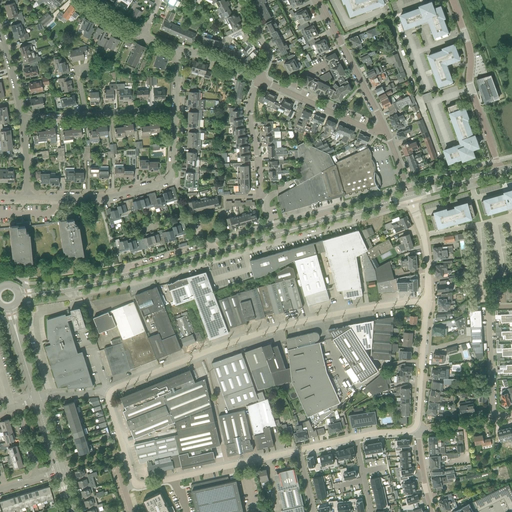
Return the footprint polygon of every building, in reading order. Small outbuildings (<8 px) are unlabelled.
[(16,0),(7,0),(9,3),(10,3),(10,4),(4,5),(6,12),(15,9),(14,4),(18,3),(16,0)] [(52,0),(49,5),(51,2),(54,4),(52,7),(54,8),(54,9),(57,6),(61,0),(52,0)] [(124,0),(116,0),(114,4),(117,7),(116,9),(123,13),(125,9),(127,10),(127,9),(126,9),(132,0),(127,0),(127,1),(124,0)] [(266,2),(265,0),(264,0),(255,5),(256,7),(258,6),(259,9),(267,6),(265,3),(266,2)] [(300,0),(298,0),(290,4),(293,9),(303,4),(302,3),(303,3),(301,0),(300,0)] [(343,0),(344,3),(346,2),(351,16),(365,10),(366,10),(367,11),(370,10),(370,8),(371,8),(389,2),(388,0),(343,0)] [(134,3),(133,4),(130,9),(133,10),(130,16),(137,20),(139,16),(140,17),(140,16),(139,16),(141,13),(141,12),(138,10),(140,7),(137,5),(139,3),(135,1),(134,3)] [(428,19),(430,23),(436,40),(448,35),(442,18),(444,18),(440,7),(433,9),(431,2),(420,6),(420,8),(400,15),(405,28),(424,21),(428,19)] [(229,3),(219,8),(222,13),(220,14),(221,17),(230,12),(229,10),(228,6),(230,5),(229,3)] [(70,6),(63,14),(60,12),(56,16),(60,19),(63,16),(67,19),(71,15),(72,16),(75,19),(78,15),(73,12),(75,9),(70,6)] [(267,6),(259,9),(261,12),(259,13),(260,16),(269,11),(267,6)] [(15,9),(6,12),(8,18),(14,16),(14,17),(13,17),(14,20),(23,18),(21,12),(17,13),(15,9)] [(298,20),(308,15),(307,13),(308,13),(307,10),(306,11),(305,10),(303,11),(302,9),(294,13),(295,15),(296,15),(298,20)] [(160,29),(175,36),(178,31),(179,31),(180,27),(170,23),(174,13),(168,11),(165,18),(169,20),(168,22),(164,20),(160,29)] [(272,16),(269,11),(260,16),(262,18),(263,17),(265,20),(272,16)] [(230,12),(221,17),(223,20),(225,19),(228,24),(240,18),(239,16),(236,17),(234,14),(232,15),(230,12)] [(47,13),(39,20),(42,23),(50,16),(47,13)] [(50,15),(42,23),(45,27),(53,19),(50,15)] [(308,15),(298,20),(301,24),(300,25),(301,28),(307,25),(305,22),(307,21),(311,20),(310,18),(311,18),(309,15),(309,16),(308,15)] [(23,18),(14,20),(15,23),(16,23),(16,24),(10,26),(12,32),(22,29),(20,25),(24,23),(23,18)] [(240,18),(228,24),(232,33),(241,28),(239,26),(240,25),(238,22),(241,21),(240,18)] [(85,19),(82,24),(80,28),(85,31),(83,36),(89,39),(92,33),(94,29),(92,32),(89,30),(93,23),(85,19)] [(272,20),(269,21),(265,24),(266,27),(265,27),(266,30),(276,25),(275,22),(274,23),(272,20)] [(276,25),(266,30),(267,32),(269,31),(270,34),(277,31),(276,28),(277,27),(276,25)] [(301,28),(302,31),(301,31),(304,36),(303,37),(316,30),(315,29),(316,29),(315,26),(314,26),(313,25),(310,27),(308,28),(307,25),(301,28)] [(196,34),(180,27),(179,31),(178,31),(175,36),(192,43),(196,34)] [(241,28),(228,35),(233,39),(241,35),(243,39),(242,40),(244,43),(245,42),(250,37),(249,37),(247,35),(248,34),(244,27),(241,28)] [(98,28),(95,32),(93,37),(99,40),(97,44),(103,47),(105,41),(106,39),(102,37),(105,31),(98,28)] [(22,29),(12,32),(14,39),(20,37),(21,38),(20,38),(21,41),(29,38),(27,33),(25,33),(24,29),(22,29)] [(373,29),(366,32),(368,37),(368,38),(369,38),(370,38),(376,35),(373,29)] [(316,30),(303,37),(305,41),(305,42),(308,41),(313,38),(318,35),(318,34),(319,34),(317,31),(316,31),(316,30)] [(277,31),(270,34),(272,37),(270,38),(272,41),(280,36),(277,31)] [(203,32),(200,38),(198,42),(199,42),(202,43),(202,44),(209,46),(211,39),(206,38),(208,33),(203,32)] [(363,33),(354,37),(349,39),(353,47),(355,46),(357,49),(362,47),(360,44),(361,43),(359,40),(365,38),(363,33)] [(225,43),(222,49),(221,51),(228,54),(229,54),(231,56),(236,51),(234,49),(233,50),(229,48),(233,39),(228,35),(227,35),(223,37),(225,41),(225,43)] [(105,41),(103,47),(102,48),(106,50),(107,47),(113,50),(114,47),(115,44),(117,45),(119,40),(111,36),(108,42),(105,41)] [(283,41),(280,36),(272,41),(273,43),(274,42),(276,45),(283,41)] [(252,39),(250,37),(245,42),(251,47),(246,52),(253,59),(257,55),(256,54),(258,52),(258,51),(257,51),(257,50),(256,51),(255,50),(255,49),(251,40),(252,39)] [(221,42),(211,39),(209,46),(216,48),(217,46),(219,47),(219,48),(222,49),(225,43),(221,42)] [(317,49),(327,44),(326,43),(327,43),(325,40),(324,39),(314,44),(317,49)] [(34,40),(31,41),(26,42),(27,45),(19,48),(21,55),(33,51),(31,45),(35,43),(34,40)] [(283,41),(276,45),(277,48),(276,49),(277,51),(287,46),(286,44),(284,45),(283,41)] [(136,43),(134,48),(127,63),(135,67),(144,47),(136,43)] [(327,44),(317,49),(319,54),(329,49),(329,48),(328,45),(327,45),(327,44)] [(428,56),(433,69),(433,70),(435,69),(436,72),(434,73),(440,89),(453,84),(445,64),(459,59),(454,45),(443,49),(443,50),(428,56)] [(288,48),(287,46),(277,51),(278,54),(280,53),(281,56),(286,54),(288,52),(287,49),(288,48)] [(87,53),(86,49),(86,47),(79,48),(79,50),(70,52),(71,61),(84,59),(83,54),(87,53)] [(236,51),(231,56),(233,58),(234,57),(243,61),(244,61),(245,62),(245,63),(245,64),(246,64),(247,64),(249,62),(250,63),(253,59),(246,52),(245,50),(243,52),(244,54),(242,57),(236,51)] [(372,63),(371,60),(370,57),(376,54),(374,50),(368,53),(367,52),(360,56),(363,63),(364,63),(366,66),(368,65),(372,63)] [(34,55),(33,51),(21,55),(24,62),(31,60),(32,63),(37,61),(40,60),(39,57),(37,57),(36,55),(34,55)] [(333,74),(343,69),(340,64),(338,64),(337,62),(339,61),(337,62),(336,60),(338,59),(335,53),(325,58),(328,64),(327,64),(326,64),(329,70),(330,70),(330,69),(333,74)] [(398,54),(391,56),(394,63),(395,62),(400,60),(398,54)] [(157,55),(156,60),(153,66),(164,70),(168,59),(157,55)] [(286,69),(296,64),(294,59),(295,58),(293,55),(289,56),(292,60),(284,64),(284,65),(285,68),(286,67),(286,69)] [(60,58),(55,59),(54,60),(56,69),(58,69),(58,72),(60,71),(61,74),(69,73),(67,66),(65,67),(64,62),(61,63),(60,58)] [(37,61),(32,63),(29,64),(30,68),(23,69),(25,77),(37,75),(36,70),(39,69),(37,61)] [(198,73),(201,63),(194,61),(191,71),(198,73)] [(287,70),(286,70),(288,73),(288,72),(289,74),(290,73),(296,70),(299,69),(299,68),(300,68),(300,67),(301,67),(301,66),(301,65),(300,65),(299,62),(296,64),(286,69),(287,70)] [(208,65),(201,63),(198,73),(205,75),(204,78),(209,79),(211,72),(206,71),(208,65)] [(366,72),(369,78),(377,74),(383,71),(380,67),(373,69),(369,72),(369,71),(367,72),(366,72)] [(329,87),(324,84),(319,94),(325,96),(326,95),(328,96),(327,97),(327,98),(328,96),(330,97),(330,98),(333,99),(340,102),(344,94),(352,90),(349,83),(347,80),(346,80),(345,78),(347,77),(345,78),(344,76),(346,75),(343,69),(333,74),(336,80),(337,79),(338,81),(339,82),(338,82),(339,84),(340,84),(341,86),(339,87),(336,84),(335,83),(333,86),(334,86),(336,89),(335,91),(334,90),(332,89),(331,89),(329,88),(329,87)] [(217,70),(216,78),(224,79),(225,77),(225,73),(217,70)] [(370,81),(371,82),(384,76),(386,75),(385,72),(381,74),(378,76),(377,74),(369,78),(369,79),(369,81),(370,81)] [(380,84),(379,81),(387,77),(386,75),(384,76),(371,82),(372,84),(371,85),(372,86),(373,86),(373,87),(380,84)] [(319,94),(324,84),(318,81),(319,80),(317,79),(316,79),(313,77),(313,78),(313,79),(307,76),(303,86),(309,89),(309,87),(312,88),(311,90),(312,88),(314,89),(313,91),(319,94)] [(67,77),(62,78),(58,79),(59,83),(61,82),(63,91),(62,91),(62,92),(72,90),(70,80),(67,81),(67,77)] [(490,77),(478,81),(480,90),(484,101),(496,96),(490,77)] [(233,91),(232,96),(235,96),(235,98),(242,99),(245,82),(236,80),(234,91),(233,91)] [(40,81),(33,83),(29,84),(31,94),(42,91),(40,81)] [(382,86),(379,87),(375,89),(378,95),(394,86),(393,82),(387,85),(388,86),(383,89),(382,86)] [(116,93),(116,84),(109,84),(109,90),(104,90),(104,98),(108,98),(108,102),(114,101),(113,93),(116,93)] [(116,84),(116,93),(119,93),(120,100),(124,100),(124,101),(131,101),(130,89),(124,89),(124,85),(122,84),(120,84),(116,84)] [(391,90),(383,94),(378,96),(381,101),(388,98),(387,96),(392,93),(396,91),(394,87),(390,89),(391,90)] [(189,92),(188,99),(197,99),(200,100),(201,90),(196,89),(192,88),(192,92),(189,92)] [(147,98),(147,93),(147,90),(144,91),(144,90),(141,90),(141,91),(136,91),(136,99),(137,99),(137,100),(143,100),(143,98),(147,98)] [(164,90),(159,90),(153,91),(154,100),(165,99),(164,90)] [(268,103),(272,94),(267,91),(264,97),(261,96),(258,102),(263,104),(265,101),(268,103)] [(98,92),(94,92),(89,93),(90,104),(94,104),(99,104),(98,92)] [(427,98),(423,99),(424,103),(425,102),(432,100),(430,93),(425,94),(427,98)] [(44,94),(41,94),(36,95),(37,98),(30,100),(32,110),(44,107),(42,98),(44,97),(44,94)] [(272,94),(268,103),(266,106),(267,106),(267,107),(270,107),(272,108),(274,109),(277,103),(275,102),(277,97),(272,94)] [(391,104),(387,107),(390,113),(396,111),(415,102),(414,98),(412,94),(408,96),(394,102),(393,103),(391,104)] [(74,96),(59,99),(61,108),(75,105),(74,96)] [(389,99),(388,98),(381,101),(382,104),(381,105),(383,108),(384,107),(384,108),(387,107),(391,104),(393,103),(394,102),(392,98),(389,99)] [(197,99),(188,99),(188,106),(192,106),(192,109),(200,110),(200,106),(197,106),(197,99)] [(280,105),(277,103),(274,109),(277,111),(279,108),(284,110),(288,102),(283,99),(280,105)] [(293,104),(288,102),(284,110),(289,113),(288,116),(291,117),(291,116),(293,111),(291,110),(293,104)] [(447,107),(451,117),(461,144),(444,150),(449,163),(462,158),(463,160),(474,156),(471,149),(478,147),(474,135),(472,136),(467,120),(468,119),(464,108),(459,110),(457,103),(447,107)] [(236,108),(231,108),(229,108),(229,113),(232,113),(233,117),(237,117),(242,116),(242,110),(236,111),(236,108)] [(200,110),(192,109),(192,112),(189,112),(188,119),(197,120),(197,119),(202,120),(202,116),(199,116),(200,110)] [(296,126),(297,126),(295,130),(301,133),(308,119),(309,120),(312,113),(303,109),(300,116),(304,117),(301,123),(298,122),(296,126)] [(389,118),(389,119),(390,121),(391,123),(404,117),(403,115),(397,117),(396,114),(398,114),(396,111),(390,113),(392,116),(389,118)] [(0,128),(2,128),(1,123),(8,122),(7,114),(0,115),(0,128)] [(315,114),(313,119),(312,121),(314,122),(311,130),(309,129),(310,128),(306,126),(303,132),(312,134),(320,116),(315,114)] [(320,116),(312,134),(315,135),(319,124),(322,125),(325,118),(320,116)] [(237,117),(233,117),(230,117),(230,122),(233,122),(233,126),(239,126),(243,125),(243,119),(237,120),(237,117)] [(405,120),(404,117),(391,123),(392,125),(392,126),(393,127),(393,128),(394,128),(397,127),(398,130),(405,127),(404,124),(401,125),(400,123),(405,120)] [(197,120),(188,119),(188,126),(192,127),(192,129),(200,130),(200,126),(197,126),(197,120)] [(324,126),(326,127),(323,134),(322,134),(319,135),(321,137),(323,136),(326,134),(332,121),(327,119),(324,126)] [(273,121),(270,122),(265,122),(266,126),(264,126),(264,132),(267,132),(274,132),(279,131),(279,128),(273,128),(273,121)] [(326,134),(323,136),(325,139),(328,137),(329,136),(331,129),(333,130),(336,124),(332,121),(326,134)] [(150,133),(154,132),(159,132),(158,123),(149,124),(149,126),(150,133)] [(133,133),(133,129),(132,124),(123,125),(123,127),(124,134),(133,133)] [(336,135),(335,138),(334,140),(335,141),(338,139),(340,133),(343,127),(338,124),(334,134),(336,135)] [(107,134),(107,131),(106,126),(97,127),(97,129),(98,135),(107,134)] [(149,126),(140,127),(141,136),(151,135),(150,133),(149,126)] [(239,126),(233,126),(232,126),(232,135),(234,135),(241,134),(245,134),(245,128),(239,129),(239,126)] [(81,135),(81,132),(80,127),(71,128),(71,130),(72,130),(73,139),(73,137),(81,135)] [(123,127),(114,129),(115,138),(125,137),(124,134),(123,127)] [(343,135),(341,141),(338,142),(339,143),(339,144),(344,142),(349,129),(343,127),(340,133),(343,135)] [(403,131),(396,134),(397,136),(397,137),(398,138),(398,139),(399,139),(402,138),(402,140),(407,138),(406,134),(411,132),(409,127),(403,130),(403,131)] [(2,128),(0,128),(0,135),(0,137),(0,136),(0,141),(1,141),(11,140),(9,130),(3,131),(2,128)] [(46,138),(55,137),(54,128),(45,130),(45,131),(46,138)] [(97,129),(88,130),(90,142),(99,141),(98,135),(97,129)] [(188,132),(188,139),(197,140),(200,140),(201,130),(200,130),(192,129),(191,132),(188,132)] [(354,131),(349,129),(344,142),(346,143),(349,137),(354,139),(356,135),(353,134),(354,131)] [(72,130),(71,130),(62,131),(63,140),(73,139),(72,130)] [(37,143),(37,141),(47,140),(46,138),(45,131),(36,133),(36,135),(33,136),(34,143),(37,143)] [(274,132),(267,132),(267,136),(265,136),(265,142),(269,142),(277,141),(281,141),(281,138),(275,138),(274,132)] [(424,142),(425,142),(430,140),(427,132),(422,134),(424,142)] [(359,133),(357,138),(355,144),(356,145),(357,146),(359,145),(358,144),(361,143),(364,135),(359,133)] [(241,137),(241,134),(234,135),(234,140),(237,140),(238,144),(243,143),(247,143),(247,137),(241,137)] [(344,151),(343,151),(339,154),(341,158),(345,156),(357,150),(366,145),(369,138),(364,135),(361,143),(358,144),(359,145),(357,146),(355,147),(350,148),(344,151)] [(197,140),(188,139),(188,146),(192,147),(192,149),(200,150),(202,150),(202,148),(200,148),(200,147),(196,147),(197,140)] [(11,140),(1,141),(2,150),(0,150),(0,154),(6,154),(6,150),(12,149),(11,140)] [(277,141),(269,142),(269,146),(267,146),(268,152),(283,151),(283,148),(283,147),(277,148),(277,141)] [(297,144),(298,153),(299,157),(301,177),(294,179),(297,185),(304,181),(332,166),(335,165),(334,164),(331,157),(329,154),(303,142),(301,144),(301,143),(300,142),(297,144)] [(238,144),(236,144),(236,153),(237,153),(239,152),(239,153),(244,152),(249,152),(249,146),(243,146),(243,143),(238,144)] [(418,148),(417,145),(403,150),(405,155),(409,153),(412,152),(412,151),(418,148)] [(336,165),(335,165),(338,172),(344,195),(376,185),(376,186),(377,186),(375,182),(374,179),(374,175),(375,172),(375,170),(375,168),(375,167),(375,165),(374,163),(373,162),(372,160),(371,159),(370,156),(369,154),(368,151),(368,148),(368,147),(368,148),(364,150),(358,152),(337,162),(335,163),(336,165)] [(200,150),(192,149),(191,152),(187,152),(187,159),(199,160),(199,157),(196,157),(196,153),(199,153),(200,150)] [(286,151),(283,151),(268,152),(268,157),(270,157),(270,161),(283,161),(283,159),(279,159),(278,156),(287,155),(287,151),(286,151)] [(239,153),(239,152),(237,153),(238,162),(245,161),(250,161),(250,155),(244,155),(244,152),(239,153)] [(421,157),(407,162),(409,168),(417,165),(415,162),(427,158),(426,155),(421,157)] [(199,160),(187,159),(187,166),(191,167),(190,169),(198,170),(199,160)] [(148,162),(148,160),(139,161),(139,169),(148,169),(148,162)] [(283,161),(270,161),(268,161),(268,167),(270,167),(270,171),(278,171),(278,164),(284,164),(283,163),(287,163),(287,160),(283,161)] [(157,162),(148,162),(148,169),(148,171),(157,171),(157,162)] [(248,166),(245,166),(245,163),(233,163),(233,167),(237,167),(237,172),(249,172),(248,166)] [(417,165),(409,168),(411,173),(418,170),(418,168),(424,166),(423,163),(417,165)] [(332,166),(304,181),(311,204),(344,195),(338,172),(335,165),(332,166)] [(74,179),(74,170),(74,168),(64,168),(64,180),(73,180),(74,179)] [(99,170),(99,168),(89,168),(89,176),(98,176),(99,176),(99,170)] [(123,170),(124,170),(124,168),(114,168),(114,176),(123,176),(123,170)] [(198,170),(190,169),(190,172),(185,172),(185,179),(195,180),(197,180),(198,173),(198,170)] [(74,179),(73,180),(74,182),(83,181),(83,170),(74,170),(74,179)] [(108,170),(99,170),(99,176),(98,176),(98,178),(108,178),(108,170)] [(133,170),(124,170),(123,170),(123,176),(123,178),(133,178),(133,170)] [(278,171),(270,171),(268,171),(269,177),(271,177),(271,181),(278,181),(278,179),(281,179),(281,174),(284,174),(284,170),(278,171)] [(40,174),(40,172),(36,172),(36,180),(40,180),(40,183),(49,183),(49,176),(49,174),(40,174)] [(58,185),(58,176),(49,176),(49,183),(49,185),(58,185)] [(195,180),(185,179),(185,186),(189,187),(188,190),(193,190),(196,190),(197,187),(195,187),(195,180)] [(311,204),(304,181),(297,185),(277,196),(282,212),(311,204)] [(238,185),(238,191),(236,191),(235,192),(235,195),(246,194),(246,193),(248,193),(248,191),(249,191),(249,185),(238,185)] [(177,200),(174,187),(170,188),(170,191),(163,193),(164,196),(166,203),(177,200)] [(505,194),(481,201),(485,214),(491,212),(506,208),(509,207),(511,206),(511,190),(504,192),(505,194)] [(155,192),(151,193),(152,196),(151,196),(154,206),(155,209),(159,208),(167,206),(166,203),(164,196),(156,198),(155,192)] [(148,198),(140,200),(142,207),(143,210),(154,206),(151,196),(152,196),(151,193),(147,195),(148,198)] [(142,207),(140,200),(133,202),(132,199),(128,200),(131,210),(142,207)] [(125,204),(117,206),(118,209),(120,216),(120,215),(132,213),(131,210),(128,200),(124,201),(125,204)] [(435,214),(431,216),(434,229),(452,224),(458,223),(457,222),(475,217),(471,204),(467,205),(466,203),(455,207),(456,209),(446,211),(446,209),(434,213),(435,214)] [(110,208),(106,209),(110,225),(122,222),(121,219),(120,215),(120,216),(118,209),(111,211),(110,208)] [(252,222),(250,214),(246,215),(246,213),(244,214),(247,223),(252,222)] [(65,220),(59,221),(60,223),(64,253),(67,253),(67,255),(74,254),(74,256),(81,254),(76,225),(74,225),(73,220),(79,219),(78,214),(72,215),(72,216),(65,217),(65,220)] [(241,225),(239,217),(235,218),(235,216),(233,217),(234,222),(236,227),(241,225)] [(406,216),(399,219),(398,217),(392,220),(393,223),(391,223),(391,222),(384,225),(386,230),(393,227),(398,225),(409,221),(406,216)] [(31,228),(30,225),(30,221),(24,222),(24,223),(16,224),(16,227),(10,227),(11,229),(13,259),(16,259),(16,262),(23,261),(23,263),(30,262),(27,232),(25,232),(25,228),(31,228)] [(180,225),(172,227),(173,230),(175,237),(187,233),(183,221),(179,222),(180,225)] [(409,221),(398,225),(393,227),(394,229),(396,233),(411,226),(409,221)] [(371,227),(361,230),(359,231),(362,238),(363,239),(374,234),(371,227)] [(159,234),(150,236),(153,246),(165,243),(163,236),(162,233),(161,230),(161,231),(160,231),(159,231),(159,232),(158,233),(159,234)] [(173,230),(162,233),(163,236),(165,243),(176,240),(175,237),(173,230)] [(358,230),(331,238),(323,240),(326,251),(337,291),(342,290),(344,298),(351,297),(351,298),(352,299),(353,299),(354,299),(355,298),(356,297),(356,296),(362,295),(361,286),(356,256),(361,253),(366,251),(368,250),(363,241),(363,239),(362,238),(359,231),(358,230)] [(153,246),(150,236),(150,233),(146,234),(146,237),(139,239),(142,249),(153,246)] [(409,234),(404,236),(402,236),(402,237),(399,238),(401,244),(411,241),(409,234)] [(127,240),(120,242),(119,239),(115,240),(116,246),(118,253),(129,250),(127,243),(127,240)] [(139,239),(127,243),(129,250),(130,253),(142,249),(139,239)] [(368,239),(363,241),(368,250),(373,247),(368,239)] [(388,239),(373,247),(368,250),(366,251),(370,260),(393,248),(391,243),(388,239)] [(326,251),(323,240),(313,243),(316,254),(326,251)] [(411,241),(401,244),(399,244),(398,245),(401,251),(413,247),(411,241)] [(316,254),(313,243),(250,261),(251,266),(254,278),(265,274),(294,260),(316,254)] [(447,247),(438,248),(433,248),(433,254),(447,253),(453,252),(460,247),(459,245),(452,246),(452,248),(447,248),(447,247)] [(366,251),(361,253),(366,281),(377,279),(376,275),(375,270),(374,269),(374,268),(373,265),(370,260),(366,251)] [(329,300),(316,254),(294,260),(308,306),(329,300)] [(389,261),(374,269),(375,270),(376,275),(377,279),(377,283),(394,279),(391,268),(390,264),(389,261)] [(440,265),(436,266),(436,267),(434,267),(435,272),(446,271),(446,267),(448,267),(449,266),(449,264),(452,264),(452,261),(442,262),(443,265),(440,265)] [(294,277),(296,277),(293,268),(288,266),(273,274),(275,282),(294,277)] [(206,272),(178,280),(179,279),(172,283),(172,282),(169,284),(169,283),(167,284),(169,290),(170,290),(189,284),(195,299),(199,311),(202,320),(204,324),(209,339),(228,332),(227,329),(217,301),(206,272)] [(404,277),(396,279),(398,290),(399,290),(399,291),(400,291),(401,291),(402,291),(402,290),(404,290),(404,291),(411,290),(412,290),(413,290),(414,290),(415,290),(415,289),(416,289),(417,289),(417,288),(418,288),(419,287),(418,287),(417,288),(417,279),(414,279),(414,275),(404,277)] [(301,301),(294,277),(275,282),(283,310),(292,308),(293,310),(303,307),(301,302),(301,301)] [(394,279),(377,283),(378,292),(398,290),(396,279),(394,279)] [(444,291),(449,291),(452,291),(452,285),(448,286),(448,287),(445,288),(445,285),(446,285),(446,281),(439,281),(440,285),(437,285),(437,292),(444,291)] [(283,310),(275,282),(257,288),(265,316),(274,313),(274,315),(284,312),(283,310)] [(189,284),(170,290),(175,305),(195,299),(189,284)] [(164,307),(158,292),(156,287),(135,295),(141,310),(143,316),(151,313),(164,307)] [(265,316),(257,288),(238,293),(246,321),(255,318),(256,320),(265,317),(265,316)] [(237,294),(217,301),(227,329),(247,323),(246,321),(238,293),(237,293),(237,294)] [(440,295),(441,299),(438,299),(438,305),(455,304),(454,301),(448,302),(447,295),(440,295)] [(467,309),(467,301),(459,307),(463,312),(467,309)] [(133,302),(111,310),(117,326),(123,340),(132,336),(145,331),(135,306),(133,302)] [(66,316),(68,320),(73,319),(75,330),(86,326),(80,307),(71,309),(72,314),(66,316)] [(159,333),(148,338),(152,347),(157,359),(167,355),(181,349),(164,307),(151,313),(159,333)] [(117,326),(111,310),(93,317),(97,326),(99,333),(117,326)] [(470,326),(481,326),(481,310),(470,310),(470,326)] [(445,313),(442,313),(437,314),(437,319),(446,318),(446,316),(452,315),(452,314),(455,314),(454,311),(445,312),(445,313)] [(78,353),(68,320),(66,316),(66,314),(47,320),(48,339),(49,339),(50,345),(45,346),(47,352),(45,353),(46,356),(48,356),(50,361),(78,353)] [(189,314),(175,319),(184,346),(202,339),(199,331),(195,333),(189,314)] [(467,326),(467,314),(454,319),(458,330),(467,326)] [(410,323),(411,323),(416,324),(417,316),(403,315),(402,318),(410,319),(410,323)] [(373,331),(372,339),(371,347),(370,358),(371,358),(377,359),(390,360),(391,351),(391,348),(392,344),(393,332),(393,328),(394,317),(374,320),(373,331)] [(349,324),(348,324),(348,325),(364,349),(371,347),(372,339),(373,320),(371,320),(367,321),(364,322),(360,322),(359,322),(356,323),(353,323),(353,324),(349,324)] [(330,329),(328,330),(334,338),(331,339),(333,339),(351,367),(358,379),(360,381),(361,381),(378,370),(364,349),(348,325),(343,327),(335,328),(330,329)] [(471,344),(477,358),(483,357),(481,326),(470,326),(471,344)] [(439,327),(436,327),(435,328),(432,328),(432,336),(443,336),(443,335),(446,334),(446,329),(439,328),(439,327)] [(404,332),(403,336),(400,335),(400,338),(403,339),(412,339),(412,333),(409,332),(409,329),(404,329),(404,332)] [(132,336),(123,340),(122,340),(120,336),(120,338),(122,343),(127,360),(130,369),(131,369),(131,370),(135,369),(134,368),(157,359),(152,347),(148,338),(145,331),(132,336)] [(314,332),(286,338),(287,343),(290,367),(292,381),(307,417),(340,402),(327,372),(326,369),(320,342),(323,341),(315,342),(315,341),(316,341),(317,340),(319,339),(319,337),(319,335),(319,334),(317,333),(316,332),(314,332)] [(122,343),(113,346),(104,348),(112,375),(130,369),(127,360),(122,343)] [(271,372),(286,368),(278,345),(272,347),(270,343),(262,346),(271,372)] [(271,372),(262,346),(244,352),(258,389),(279,384),(291,381),(292,381),(290,367),(286,368),(271,372)] [(456,346),(446,349),(447,354),(457,352),(456,346)] [(50,361),(51,365),(49,366),(51,369),(52,369),(55,378),(53,378),(54,382),(56,381),(58,387),(67,384),(68,388),(93,386),(82,351),(78,353),(50,361)] [(411,352),(406,352),(399,351),(398,360),(402,360),(402,358),(410,359),(411,352)] [(253,386),(243,357),(241,352),(227,357),(238,391),(253,386)] [(445,359),(445,355),(433,354),(433,360),(439,361),(438,363),(439,363),(441,364),(444,363),(444,360),(445,359)] [(212,363),(223,397),(238,391),(227,357),(219,360),(212,363)] [(397,375),(400,375),(404,376),(404,374),(411,374),(412,367),(405,366),(405,363),(402,364),(398,366),(398,369),(400,369),(399,375),(397,375)] [(431,373),(431,375),(431,376),(434,377),(439,377),(439,379),(443,379),(448,379),(447,379),(448,369),(440,368),(440,369),(437,369),(437,370),(433,370),(432,370),(432,372),(432,373),(431,373)] [(137,391),(137,392),(121,399),(126,410),(163,395),(164,398),(195,385),(194,383),(195,382),(190,371),(168,380),(168,379),(163,381),(164,382),(140,391),(140,389),(137,391)] [(389,390),(387,384),(385,379),(383,373),(365,387),(372,395),(373,394),(381,392),(389,390)] [(394,376),(394,382),(397,383),(401,383),(402,381),(409,381),(409,374),(411,374),(404,374),(404,376),(400,375),(397,375),(397,377),(394,376)] [(163,395),(126,410),(123,411),(134,438),(175,422),(181,420),(182,423),(185,422),(186,428),(194,426),(214,421),(206,383),(205,378),(195,382),(194,383),(195,385),(164,398),(163,395)] [(433,382),(431,389),(441,391),(443,384),(433,382)] [(396,387),(396,393),(410,393),(410,388),(407,388),(407,384),(404,385),(396,387)] [(253,386),(238,391),(223,397),(228,410),(233,408),(258,399),(256,394),(253,386)] [(501,399),(503,405),(504,404),(504,406),(507,405),(510,404),(509,399),(511,398),(511,399),(510,393),(509,388),(505,389),(505,390),(501,391),(502,394),(501,395),(502,399),(501,399)] [(262,391),(256,394),(258,399),(259,402),(265,399),(262,391)] [(268,398),(265,399),(259,402),(247,406),(257,449),(264,448),(264,447),(267,446),(267,447),(274,445),(269,427),(276,425),(274,421),(268,401),(268,398)] [(473,401),(466,402),(467,412),(474,411),(473,401)] [(76,407),(76,406),(74,402),(73,402),(71,403),(66,404),(64,405),(65,410),(76,407)] [(467,412),(466,402),(459,403),(460,414),(467,412)] [(401,403),(401,404),(401,415),(397,415),(397,423),(407,423),(407,417),(406,417),(406,415),(410,415),(410,403),(401,403)] [(78,413),(76,407),(65,410),(67,416),(78,413)] [(440,409),(428,408),(427,414),(435,415),(435,416),(442,417),(443,410),(440,409)] [(244,410),(219,416),(225,444),(226,444),(227,449),(226,450),(228,456),(237,454),(237,453),(238,453),(239,454),(239,455),(240,455),(241,454),(242,454),(242,453),(242,452),(244,451),(244,452),(253,450),(252,444),(251,444),(249,439),(251,439),(244,410)] [(374,410),(359,413),(355,414),(348,415),(351,427),(356,427),(372,424),(376,423),(375,417),(374,410)] [(331,414),(332,418),(336,431),(340,430),(341,430),(342,430),(341,427),(345,426),(343,417),(336,419),(334,412),(331,414)] [(78,413),(67,416),(69,421),(79,418),(78,413)] [(79,418),(69,421),(71,427),(81,424),(79,418)] [(8,419),(0,421),(0,425),(1,429),(10,426),(8,419)] [(181,420),(175,422),(178,435),(195,431),(194,426),(186,428),(185,422),(182,423),(181,420)] [(301,424),(298,425),(302,440),(306,439),(307,438),(317,436),(316,429),(313,431),(309,420),(304,422),(306,426),(302,427),(301,424)] [(214,421),(194,426),(195,431),(215,426),(214,421)] [(81,424),(71,427),(72,432),(83,429),(81,424)] [(1,429),(0,429),(0,432),(2,432),(4,436),(12,433),(10,426),(1,429)] [(215,426),(195,431),(199,450),(211,447),(220,445),(216,426),(215,426)] [(498,431),(497,431),(499,438),(511,435),(511,437),(511,438),(511,439),(511,427),(510,428),(501,430),(498,430),(498,431)] [(85,435),(83,429),(72,432),(74,438),(85,435)] [(178,435),(175,435),(179,454),(199,450),(195,431),(178,435)] [(12,433),(4,436),(5,439),(4,440),(5,443),(2,444),(3,446),(9,445),(8,442),(14,440),(12,433)] [(85,435),(74,438),(76,443),(86,440),(85,435)] [(175,435),(154,440),(159,459),(179,454),(175,435)] [(491,445),(491,444),(490,439),(483,440),(482,435),(473,437),(475,445),(487,443),(488,445),(491,445)] [(401,440),(395,441),(395,452),(399,451),(402,451),(401,447),(409,446),(409,443),(409,441),(409,440),(406,440),(406,439),(401,439),(401,440)] [(88,445),(86,440),(76,443),(77,449),(88,445)] [(159,459),(154,440),(134,444),(140,463),(147,462),(159,459)] [(370,444),(364,445),(364,451),(366,456),(372,455),(370,444)] [(9,445),(3,446),(0,447),(1,450),(7,449),(8,452),(10,455),(18,453),(16,446),(10,448),(9,445)] [(90,451),(88,445),(77,449),(79,454),(90,451)] [(212,451),(211,447),(199,450),(202,462),(215,459),(213,451),(212,451)] [(353,447),(347,448),(349,458),(355,457),(354,454),(355,454),(354,450),(353,450),(353,447)] [(199,450),(179,454),(182,466),(202,462),(199,450)] [(341,450),(336,451),(338,462),(344,461),(343,459),(341,450)] [(18,453),(10,455),(7,456),(8,459),(11,459),(12,462),(20,459),(18,453)] [(429,456),(430,468),(435,468),(440,467),(440,462),(446,461),(446,459),(455,458),(454,453),(445,453),(444,453),(429,453),(429,456)] [(182,466),(179,454),(159,459),(161,471),(182,466)] [(332,454),(326,455),(328,466),(334,465),(334,466),(338,466),(336,459),(333,460),(332,454)] [(321,462),(318,463),(319,470),(323,469),(322,467),(328,466),(326,455),(320,456),(321,462)] [(309,457),(307,458),(308,463),(307,464),(308,467),(309,467),(309,469),(315,468),(316,471),(319,470),(318,463),(315,464),(313,456),(311,457),(309,457)] [(22,466),(20,459),(12,462),(13,466),(12,466),(13,469),(22,466)] [(159,459),(147,462),(148,466),(147,466),(149,474),(161,471),(159,459)] [(87,468),(75,472),(77,477),(78,476),(80,481),(78,482),(89,478),(97,476),(97,473),(96,473),(95,472),(89,475),(88,475),(86,469),(87,468)] [(343,468),(340,469),(340,472),(341,474),(343,474),(344,480),(345,479),(348,479),(348,480),(353,479),(353,478),(356,477),(356,476),(356,474),(355,471),(347,472),(346,468),(345,468),(343,468)] [(412,468),(399,470),(400,476),(399,477),(400,480),(407,479),(406,476),(413,474),(413,473),(412,470),(412,468)] [(265,484),(264,482),(269,481),(266,469),(262,470),(261,470),(261,471),(259,471),(262,485),(265,484)] [(298,484),(297,478),(295,473),(294,474),(293,470),(280,473),(281,477),(275,478),(277,486),(279,486),(280,490),(281,490),(285,503),(283,504),(284,510),(281,511),(304,511),(298,485),(297,485),(297,484),(298,484)] [(432,483),(452,479),(452,478),(455,478),(454,474),(446,475),(447,477),(440,478),(440,476),(431,478),(432,483)] [(194,484),(191,485),(192,489),(191,489),(196,511),(243,511),(243,510),(236,480),(229,482),(228,477),(196,484),(197,486),(194,486),(194,484)] [(89,478),(78,482),(80,487),(81,486),(83,491),(92,488),(89,478)] [(452,479),(432,483),(433,488),(436,487),(437,491),(443,490),(441,484),(453,481),(452,478),(452,479)] [(403,483),(401,484),(402,489),(415,486),(414,481),(411,482),(410,480),(403,481),(403,483)] [(474,501),(473,501),(474,502),(477,509),(478,509),(477,508),(481,507),(485,505),(489,503),(493,501),(497,499),(500,497),(501,497),(504,495),(505,495),(506,499),(508,503),(510,507),(511,510),(511,511),(511,510),(511,492),(508,484),(488,494),(474,501)] [(49,486),(43,488),(47,501),(53,499),(49,486)] [(415,486),(402,489),(403,494),(406,494),(406,496),(413,494),(413,492),(416,492),(415,486)] [(43,488),(38,489),(43,507),(44,507),(43,502),(47,501),(43,488)] [(92,488),(83,491),(82,491),(83,497),(85,496),(86,501),(95,498),(108,494),(107,491),(103,493),(103,491),(96,493),(97,495),(94,495),(92,488)] [(38,489),(32,491),(36,504),(40,503),(42,507),(43,507),(38,489)] [(32,491),(27,493),(32,510),(34,510),(32,505),(36,504),(32,491)] [(145,499),(143,500),(148,511),(149,510),(149,511),(174,511),(172,506),(168,508),(167,506),(167,505),(166,504),(166,505),(165,503),(166,502),(165,502),(161,492),(158,493),(157,494),(157,495),(155,496),(155,495),(149,497),(149,498),(147,499),(146,499),(145,499)] [(32,510),(27,493),(21,494),(25,507),(29,506),(31,511),(32,510)] [(438,501),(441,507),(455,502),(454,499),(453,495),(452,496),(451,493),(444,495),(445,499),(443,499),(438,501)] [(25,507),(21,494),(16,496),(20,511),(22,511),(21,509),(25,507)] [(406,504),(402,506),(403,510),(406,509),(413,509),(414,509),(412,503),(416,502),(419,501),(417,495),(407,498),(405,499),(406,504)] [(20,511),(16,496),(10,498),(14,511),(18,509),(19,511),(20,511)] [(14,511),(10,498),(5,499),(8,511),(10,511),(14,511)] [(95,498),(86,501),(85,501),(86,506),(88,506),(89,510),(98,507),(98,508),(103,506),(102,503),(97,505),(95,498)] [(355,498),(352,499),(353,506),(357,505),(358,511),(360,511),(362,510),(364,510),(362,500),(356,502),(355,498)] [(8,511),(5,499),(0,500),(0,503),(2,511),(8,511)] [(349,500),(343,501),(344,511),(349,511),(350,511),(350,506),(353,506),(352,499),(349,499),(349,500)] [(337,500),(334,501),(334,508),(337,507),(337,511),(344,511),(343,501),(337,502),(337,500)] [(329,506),(318,509),(319,511),(318,511),(330,511),(330,508),(334,508),(334,501),(328,501),(329,506)] [(455,502),(441,507),(442,511),(443,511),(454,508),(455,511),(462,508),(462,507),(469,504),(469,503),(467,504),(466,502),(460,505),(457,506),(455,502)]
